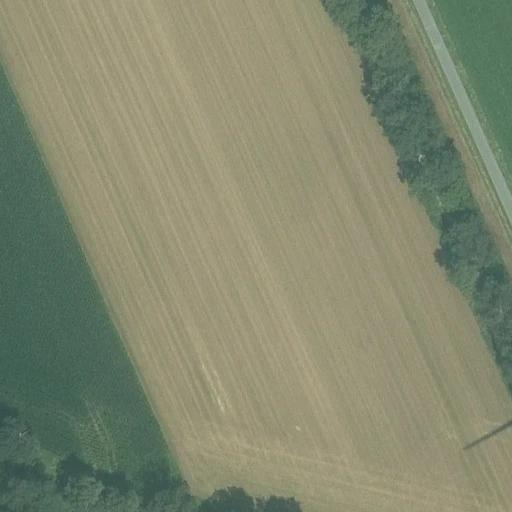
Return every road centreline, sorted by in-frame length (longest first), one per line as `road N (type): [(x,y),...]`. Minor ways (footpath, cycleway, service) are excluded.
road 1 (unclassified): [(511,227),(411,0)]
road 2 (track): [(49,478),(181,511)]
